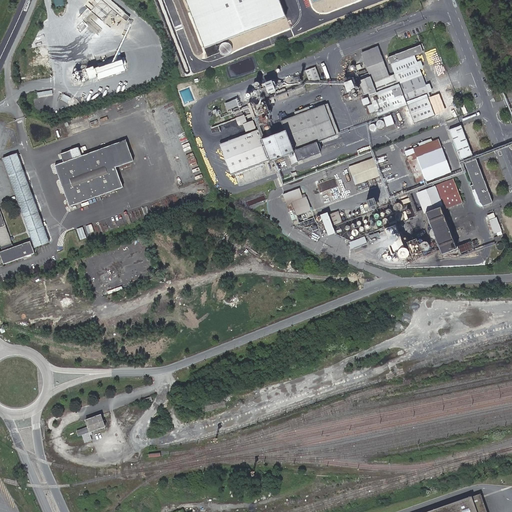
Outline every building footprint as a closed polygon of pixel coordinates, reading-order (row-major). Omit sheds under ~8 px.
[(284,19),(276,0),(182,0),(202,50),(284,19)] [(218,55),(217,52),(218,52),(218,53),(220,56),(222,57),(225,58),(228,57),(230,54),(231,51),(231,49),(230,46),(228,45),(224,44),(221,45),(220,46),(215,48),(214,46),(203,50),(206,59),(218,55)] [(398,84),(405,102),(426,94),(427,97),(430,96),(415,55),(423,52),(420,45),(388,57),(394,73),(398,84)] [(389,75),(378,46),(361,52),(370,76),(372,82),(389,75)] [(94,66),(87,69),(90,79),(98,76),(98,79),(126,70),(124,65),(127,64),(125,59),(123,60),(123,59),(100,67),(100,66),(97,67),(97,69),(95,69),(94,66)] [(321,82),(315,67),(305,71),(311,86),(321,82)] [(389,75),(372,82),(376,92),(398,84),(394,73),(389,75)] [(376,92),(370,76),(358,81),(363,95),(368,93),(369,95),(376,92)] [(353,79),(346,82),(349,92),(356,89),(353,79)] [(267,96),(279,91),(275,80),(261,86),(262,87),(265,93),(266,93),(267,96)] [(406,105),(398,84),(376,92),(369,95),(377,116),(406,105)] [(71,97),(64,94),(61,99),(68,103),(71,97)] [(426,94),(405,102),(406,105),(414,125),(435,117),(427,97),(426,94)] [(237,99),(226,103),(228,110),(239,106),(237,99)] [(259,130),(219,144),(231,174),(271,159),(272,161),(295,151),(298,161),(321,152),(317,141),(336,135),(325,104),(282,121),(286,131),(262,139),(259,130)] [(237,117),(239,124),(252,120),(250,113),(237,117)] [(394,125),(390,116),(383,119),(387,128),(394,125)] [(253,120),(243,124),(246,132),(256,128),(253,120)] [(384,123),(383,122),(382,122),(381,121),(380,121),(378,122),(377,123),(377,124),(377,126),(377,127),(378,128),(379,129),(380,129),(381,129),(383,129),(384,128),(385,127),(385,126),(385,124),(384,123)] [(461,127),(449,131),(460,160),(472,156),(461,127)] [(381,137),(375,139),(377,145),(384,143),(381,137)] [(126,140),(109,146),(116,167),(134,160),(126,140)] [(439,140),(414,149),(415,154),(426,180),(426,182),(451,173),(439,140)] [(82,156),(79,147),(61,154),(64,162),(55,165),(70,206),(123,187),(116,167),(109,146),(82,156)] [(3,158),(31,234),(35,247),(49,242),(23,169),(17,153),(3,158)] [(426,180),(415,154),(407,157),(417,184),(426,180)] [(372,159),(349,167),(355,185),(379,176),(372,159)] [(477,160),(465,165),(473,186),(470,187),(472,192),(475,191),(480,204),(483,208),(493,204),(477,160)] [(453,179),(435,186),(444,211),(463,204),(453,179)] [(299,188),(283,194),(287,203),(292,202),(303,198),(299,188)] [(435,188),(417,194),(425,216),(427,216),(442,210),(443,210),(435,188)] [(303,198),(292,202),(297,215),(311,210),(306,196),(303,198)] [(378,198),(368,202),(370,210),(381,207),(378,198)] [(0,242),(2,247),(3,250),(0,251),(4,263),(35,252),(31,240),(14,247),(0,209),(0,242)] [(442,210),(427,216),(443,259),(458,254),(442,210)] [(343,223),(338,212),(328,216),(332,227),(343,223)] [(327,215),(321,217),(328,238),(335,235),(332,227),(328,216),(327,215)] [(501,220),(493,223),(500,241),(502,240),(508,238),(501,220)] [(397,231),(386,235),(394,256),(405,252),(397,231)] [(416,257),(432,251),(429,243),(424,245),(421,239),(411,243),(416,257)] [(372,243),(360,247),(361,251),(373,247),(372,243)] [(411,258),(410,256),(409,255),(407,254),(405,253),(403,253),(401,254),(400,256),(399,257),(399,259),(399,261),(400,263),(401,264),(403,265),(405,265),(407,265),(409,264),(410,262),(411,260),(411,258)] [(388,254),(376,258),(379,265),(390,261),(388,254)] [(92,442),(89,434),(87,435),(104,428),(100,417),(84,423),(86,428),(76,432),(78,438),(86,435),(86,436),(82,437),(85,445),(92,442)] [(486,511),(480,494),(470,497),(470,496),(425,511),(486,511)]
